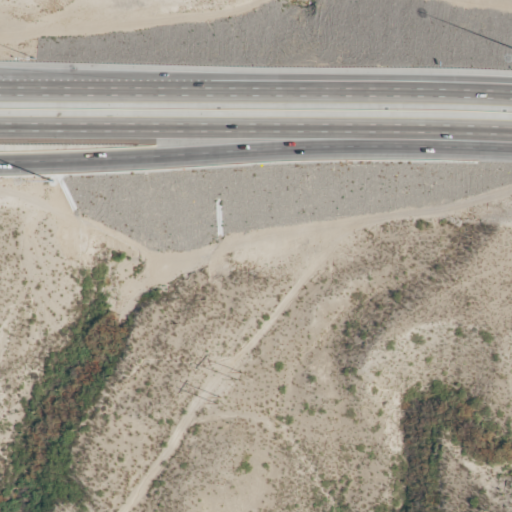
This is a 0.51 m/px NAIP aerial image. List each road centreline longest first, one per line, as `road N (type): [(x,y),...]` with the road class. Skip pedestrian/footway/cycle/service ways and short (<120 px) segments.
road 1 (motorway): [(511,96),(0,89)]
road 2 (motorway): [(0,128),(511,132)]
road 3 (motorway): [(0,159),(360,129)]
